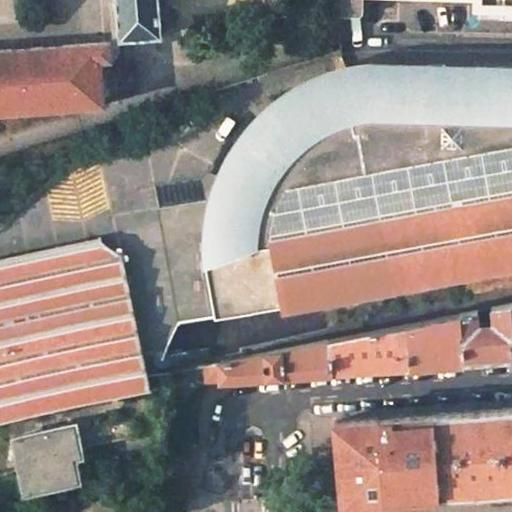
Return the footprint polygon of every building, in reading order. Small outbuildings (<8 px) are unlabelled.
[(115,0),(119,39),(123,39),(163,36),(159,0),(115,0)] [(337,0),(337,12),(357,12),(358,0),(337,0)] [(511,15),(511,1),(495,1),(494,15),(511,15)] [(0,112),(105,104),(102,59),(112,58),(110,40),(104,41),(0,48),(0,112)] [(178,321),(511,260),(511,66),(475,66),(474,77),(394,76),(394,68),(378,67),(378,76),(366,76),(354,78),(348,79),(341,81),(323,87),(300,98),(289,105),(274,116),(256,134),(241,155),(235,166),(227,184),(223,196),(157,208),(178,321)] [(117,235),(0,259),(0,298),(124,273),(117,235)] [(0,411),(149,379),(146,368),(124,273),(0,298),(0,411)] [(476,309),(459,312),(462,361),(511,357),(511,325),(511,314),(511,311),(510,302),(490,306),(491,316),(477,317),(476,309)] [(459,312),(407,323),(410,365),(462,361),(459,312)] [(330,371),(410,365),(407,323),(327,338),(330,371)] [(327,338),(218,359),(220,380),(282,375),(330,371),(327,338)] [(218,359),(200,361),(202,382),(220,380),(218,359)] [(438,497),(511,490),(511,407),(431,413),(438,497)] [(334,421),(341,504),(387,500),(438,497),(431,413),(334,421)] [(74,425),(13,438),(26,496),(80,484),(72,450),(80,448),(74,425)] [(191,433),(173,430),(171,439),(189,442),(191,433)] [(196,447),(171,443),(165,475),(169,476),(172,477),(190,480),(196,447)] [(190,480),(172,477),(171,486),(167,504),(186,507),(190,480)]
